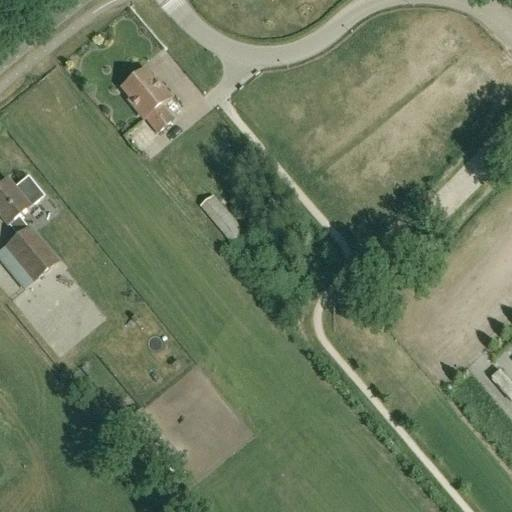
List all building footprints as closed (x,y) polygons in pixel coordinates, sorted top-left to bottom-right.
[(158,134),(174,122),(162,107),(171,100),(155,80),(153,82),(144,72),(122,90),(131,100),(129,102),(145,121),(146,120),(158,134)] [(147,125),(131,136),(142,152),(158,142),(147,125)] [(29,177),(14,189),(9,182),(0,188),(0,215),(9,227),(10,226),(18,236),(3,249),(4,250),(0,253),(0,263),(24,294),(60,264),(29,227),(28,228),(20,218),(45,198),(29,177)] [(233,246),(234,245),(244,237),(211,199),(200,208),(233,246)] [(77,336),(94,324),(89,317),(72,329),(77,336)] [(45,320),(41,330),(62,338),(65,328),(45,320)]
